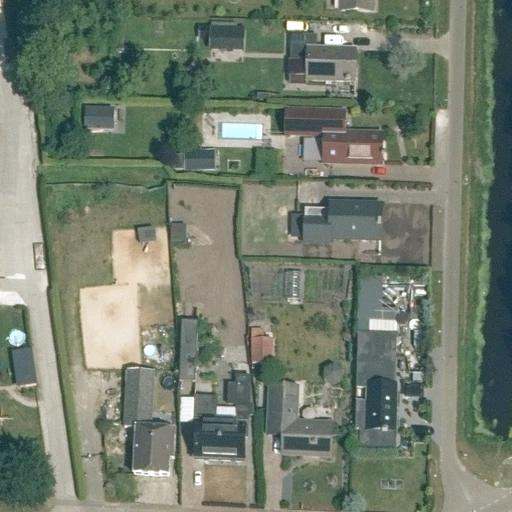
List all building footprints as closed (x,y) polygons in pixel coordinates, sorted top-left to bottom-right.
[(372,13),(372,0),(341,0),(341,13),(372,13)] [(211,51),(243,51),(244,31),(211,30),(211,51)] [(354,83),(355,52),(316,51),(317,37),(292,37),(291,62),(308,62),(308,82),(354,83)] [(85,111),(85,131),(113,131),(113,111),(85,111)] [(385,160),(385,157),(383,157),(383,137),(345,136),(346,115),(284,112),(283,138),(323,139),(322,165),(383,168),(383,160),(385,160)] [(203,153),(186,153),(186,173),(204,173),(203,153)] [(186,172),(186,157),(174,157),(175,173),(186,172)] [(380,242),(381,208),(331,206),(331,213),(305,212),(305,220),(305,244),(330,244),(330,241),(380,242)] [(360,309),(359,323),(382,323),(383,295),(360,294),(360,309)] [(194,383),(196,323),(180,323),(178,383),(194,383)] [(356,403),(355,431),(361,431),(360,445),(383,445),(383,434),(386,434),(386,432),(395,432),(396,387),(391,387),(392,335),(358,334),(357,390),(368,390),(367,404),(356,403)] [(264,342),(252,342),(252,365),(264,365),(264,342)] [(248,377),(248,376),(249,364),(233,363),(233,376),(240,376),(236,376),(236,386),(228,386),(227,406),(236,407),(235,419),(213,418),(214,399),(196,398),(194,439),(196,439),(195,459),(245,462),(246,441),(248,441),(249,417),(253,417),(254,406),(250,406),(251,377),(248,377)] [(325,381),(333,386),(340,382),(341,373),(333,368),(325,372),(325,381)] [(127,372),(125,427),(139,428),(135,477),(143,477),(143,478),(160,478),(169,478),(170,461),(174,461),(175,432),(150,431),(154,373),(127,372)] [(35,375),(18,377),(20,389),(36,387),(35,375)] [(330,458),(332,427),(296,425),(298,388),(268,387),(266,437),(284,438),(283,456),(330,458)] [(383,445),(360,445),(360,451),(395,452),(395,432),(386,432),(386,434),(383,434),(383,445)]
